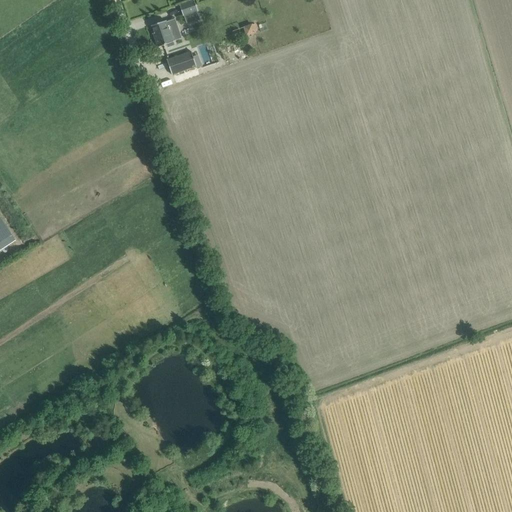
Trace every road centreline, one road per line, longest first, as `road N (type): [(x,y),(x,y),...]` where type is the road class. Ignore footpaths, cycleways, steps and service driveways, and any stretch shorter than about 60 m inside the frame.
road 1 (track): [(325,511),(281,351),(227,326),(171,155)]
road 2 (unclassified): [(171,155),(118,0)]
